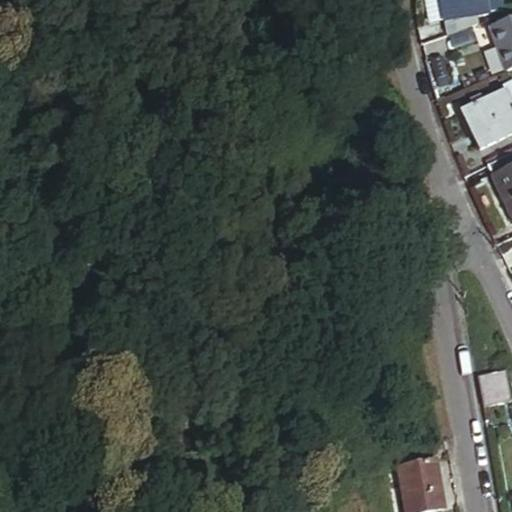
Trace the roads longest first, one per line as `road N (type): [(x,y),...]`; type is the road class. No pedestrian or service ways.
road 1 (residential): [(478,511),(422,155)]
road 2 (residential): [(422,155),(511,335)]
road 3 (residential): [(422,155),(400,0)]
